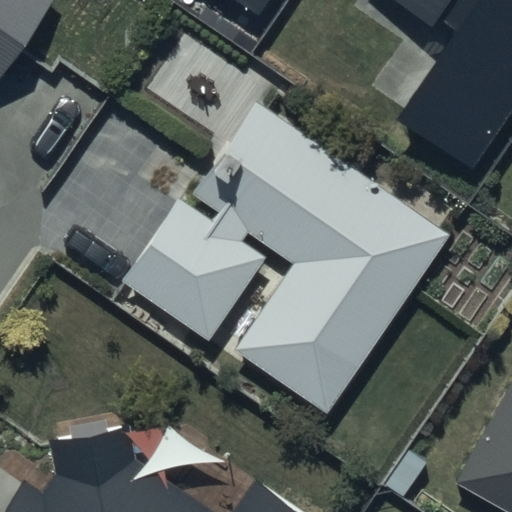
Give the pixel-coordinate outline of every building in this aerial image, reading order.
[(0,0),(0,78),(0,79),(51,0),(0,0)] [(243,0),(258,10),(264,0),(243,0)] [(428,59),(442,69),(412,112),(477,157),(511,106),(511,0),(395,0),(445,34),(428,59)] [(274,281),(233,344),(329,408),(448,229),(253,99),(133,278),(215,333),(257,270),(274,281)] [(511,390),(464,486),(511,510),(511,390)] [(300,511),(246,474),(223,507),(85,411),(15,511),(300,511)]
